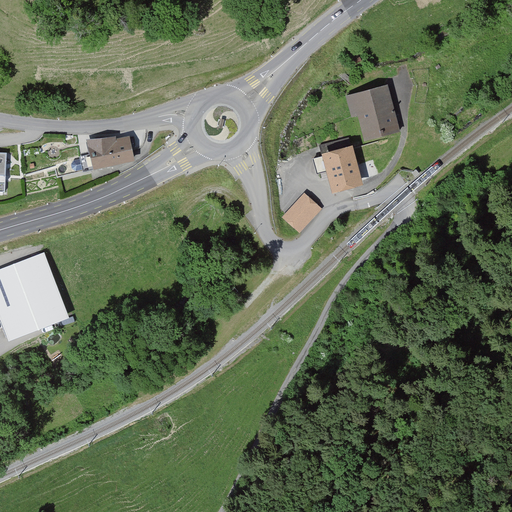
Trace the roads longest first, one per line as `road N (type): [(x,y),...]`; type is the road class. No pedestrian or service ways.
road 1 (unclassified): [(257,191),(267,231),(288,247),(336,209),(392,193),(405,208),(329,302),(223,511)]
road 2 (unclassified): [(156,117),(99,128),(0,119)]
road 3 (secondary): [(138,180),(0,230)]
